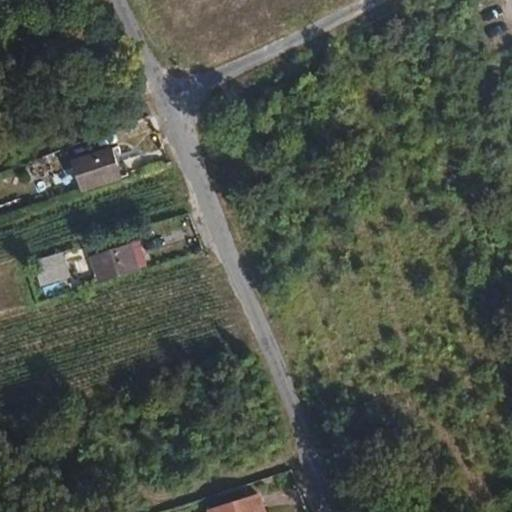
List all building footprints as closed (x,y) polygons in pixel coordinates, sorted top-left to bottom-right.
[(116,152),(79,163),(86,190),(124,178),(116,152)] [(262,207),(248,212),(254,229),(274,221),(271,213),(265,215),(262,207)] [(139,243),(128,246),(136,270),(146,267),(139,243)] [(102,285),(137,274),(136,270),(128,246),(93,258),(102,285)] [(43,287),(68,280),(59,255),(34,263),(43,287)] [(281,511),(273,488),(226,503),(228,511),(281,511)]
